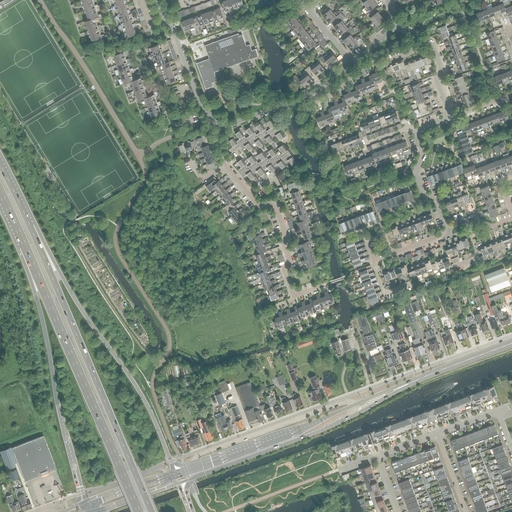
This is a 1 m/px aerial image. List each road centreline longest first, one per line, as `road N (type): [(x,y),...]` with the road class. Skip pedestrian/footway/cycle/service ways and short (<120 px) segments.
road 1 (trunk): [(151,511),(30,226)]
road 2 (trunk): [(24,245),(138,511)]
road 3 (trunk): [(173,471),(141,395),(30,226)]
road 4 (trunk): [(24,245),(84,502)]
road 5 (residential): [(317,288),(294,296),(274,205),(256,204),(226,166),(223,127)]
road 6 (residential): [(354,404),(197,455),(195,464)]
road 7 (primary): [(354,404),(195,464)]
road 8 (primary): [(201,474),(353,414)]
road 9 (residential): [(448,234),(415,173),(423,156),(415,131),(450,117)]
road 10 (residential): [(223,127),(312,92),(350,63)]
road 11 (residential): [(223,127),(199,103),(165,22)]
